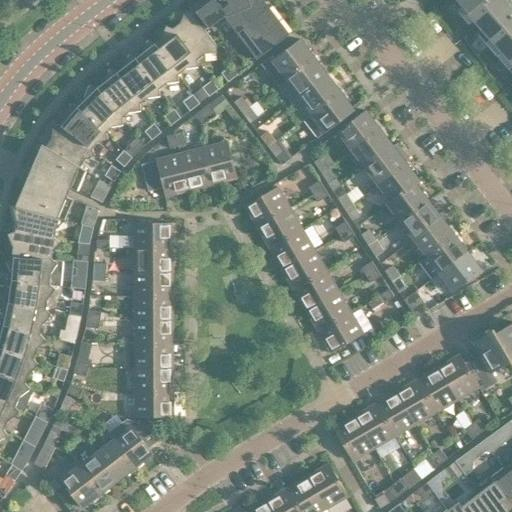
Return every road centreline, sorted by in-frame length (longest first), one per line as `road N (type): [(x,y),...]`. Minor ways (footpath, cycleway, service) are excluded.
road 1 (residential): [(163,511),(511,294)]
road 2 (residential): [(511,229),(409,85),(332,0)]
road 3 (tertiary): [(0,103),(38,57),(110,0)]
